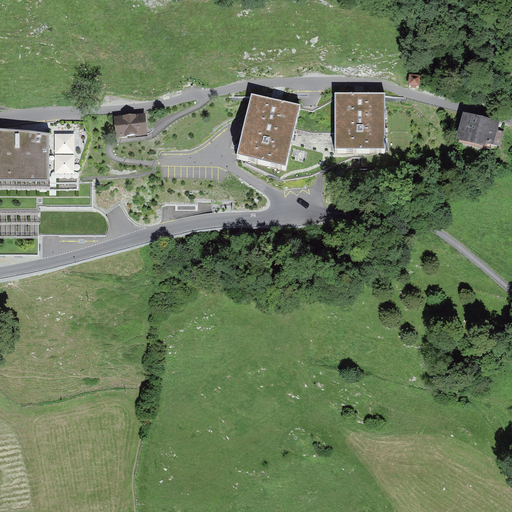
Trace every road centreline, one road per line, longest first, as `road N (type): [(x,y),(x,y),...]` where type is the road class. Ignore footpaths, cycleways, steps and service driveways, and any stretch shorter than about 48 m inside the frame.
road 1 (unclassified): [(511,292),(426,225),(367,213),(189,223),(0,271)]
road 2 (tertiary): [(511,120),(388,87),(328,84),(251,85),(0,117)]
